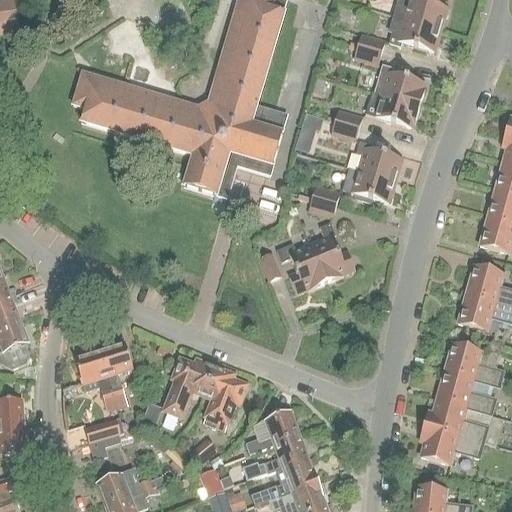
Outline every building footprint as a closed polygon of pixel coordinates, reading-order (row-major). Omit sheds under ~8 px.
[(0,37),(20,35),(15,0),(0,2),(0,37)] [(197,110),(81,75),(72,107),(84,111),(80,124),(191,158),(182,188),(227,202),(236,171),(268,180),(281,135),(280,134),(285,118),(255,108),(283,14),(282,14),(286,2),(280,0),(238,0),(207,104),(197,110)] [(398,5),(394,20),(439,33),(446,11),(426,5),(425,0),(396,0),(398,5)] [(433,55),(439,33),(394,20),(386,46),(397,49),(398,45),(433,55)] [(35,23),(29,42),(40,45),(46,26),(35,23)] [(358,51),(381,57),(384,45),(361,39),(358,51)] [(377,70),(381,57),(358,51),(354,63),(377,70)] [(390,72),(379,69),(376,81),(377,81),(373,96),(419,110),(424,92),(422,91),(423,86),(389,76),(390,72)] [(373,96),(366,118),(374,120),(374,121),(410,131),(412,126),(414,127),(419,110),(373,96)] [(335,126),(358,133),(362,121),(338,114),(335,126)] [(305,118),(302,129),(319,134),(322,123),(305,118)] [(331,138),(355,145),(358,133),(335,126),(331,138)] [(511,137),(510,137),(502,164),(511,166),(511,137)] [(358,175),(394,185),(401,162),(366,152),(367,148),(357,144),(353,157),(363,160),(358,175)] [(511,166),(502,164),(495,191),(511,196),(511,166)] [(353,197),(387,207),(394,185),(358,175),(348,172),(341,198),(351,201),(353,197)] [(312,202),(336,209),(339,197),(315,190),(312,202)] [(511,196),(495,191),(487,219),(511,226),(511,196)] [(332,221),(336,209),(312,202),(308,214),(332,221)] [(511,243),(511,226),(487,219),(479,248),(508,257),(511,244),(511,243)] [(319,231),(324,243),(309,249),(325,286),(342,279),(341,277),(354,272),(347,256),(339,259),(332,241),(335,240),(329,227),(319,231)] [(325,286),(309,249),(295,255),(292,247),(275,253),(281,266),(290,263),(296,277),(288,280),(295,296),(307,291),(308,293),(325,286)] [(280,280),(271,257),(259,262),(268,285),(280,280)] [(473,269),(465,298),(511,311),(511,294),(499,290),(502,278),(473,269)] [(0,302),(9,299),(0,275),(0,302)] [(511,328),(511,311),(465,298),(457,326),(486,334),(490,322),(511,328)] [(0,327),(18,321),(9,299),(0,302),(0,327)] [(28,347),(18,321),(0,327),(0,347),(1,349),(0,349),(0,358),(4,369),(12,373),(25,367),(29,359),(24,348),(28,347)] [(123,347),(99,354),(114,404),(125,400),(117,377),(131,372),(123,347)] [(443,376),(472,384),(497,391),(502,375),(477,368),(481,355),(451,347),(443,376)] [(106,407),(114,404),(99,354),(73,362),(81,388),(98,382),(102,394),(106,407)] [(204,399),(215,372),(196,365),(194,369),(180,364),(173,383),(176,384),(164,414),(181,420),(191,394),(204,399)] [(232,379),(215,372),(204,399),(213,403),(204,426),(224,434),(234,406),(238,407),(245,389),(231,383),(232,379)] [(469,396),(472,384),(443,376),(435,404),(465,412),(489,419),(494,403),(469,396)] [(0,432),(24,430),(22,404),(0,405),(0,432)] [(428,429),(482,445),(486,430),(461,423),(465,412),(435,404),(428,429)] [(149,408),(141,429),(153,433),(161,413),(149,408)] [(261,443),(260,442),(247,447),(250,456),(274,447),(298,438),(289,414),(265,423),(271,440),(261,443)] [(115,423),(85,432),(89,447),(119,438),(115,423)] [(482,445),(428,429),(420,459),(449,468),(453,455),(477,462),(482,445)] [(0,432),(0,458),(25,457),(24,430),(0,432)] [(298,438),(274,447),(279,461),(248,472),(252,482),(274,474),(307,461),(298,438)] [(207,443),(190,457),(201,469),(217,454),(207,443)] [(194,471),(172,449),(166,455),(188,477),(194,471)] [(218,460),(210,465),(214,472),(222,467),(218,460)] [(270,503),(316,486),(307,461),(274,474),(279,488),(266,493),(270,503)] [(106,511),(144,497),(159,491),(154,479),(140,484),(136,472),(96,488),(106,511)] [(222,493),(214,473),(200,479),(208,499),(222,493)] [(229,480),(219,484),(223,493),(233,489),(229,480)] [(9,482),(0,484),(0,496),(8,494),(11,493),(9,482)] [(320,511),(325,510),(316,486),(270,503),(273,511),(286,508),(285,506),(295,502),(298,511),(320,511)] [(232,490),(225,493),(225,495),(227,501),(235,498),(232,490)] [(412,511),(469,511),(469,510),(444,507),(446,494),(415,490),(412,511)] [(0,511),(16,511),(18,511),(12,496),(9,497),(8,494),(0,496),(0,511)] [(212,511),(231,511),(227,501),(225,495),(209,501),(212,511)] [(241,511),(247,510),(241,495),(235,498),(227,501),(231,511),(241,511)] [(338,511),(346,509),(341,496),(331,500),(335,511),(338,511)] [(106,511),(105,511),(146,511),(150,511),(144,497),(106,511)]
